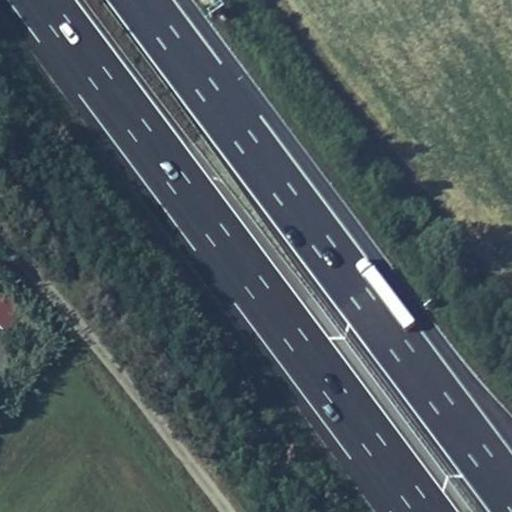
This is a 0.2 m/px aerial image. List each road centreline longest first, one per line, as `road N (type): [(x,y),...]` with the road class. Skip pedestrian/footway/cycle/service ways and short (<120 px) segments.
road 1 (motorway): [(42,0),(422,511)]
road 2 (motorway): [(511,493),(142,0)]
road 3 (track): [(278,0),(511,297)]
road 4 (unclassified): [(0,229),(73,303),(233,511)]
